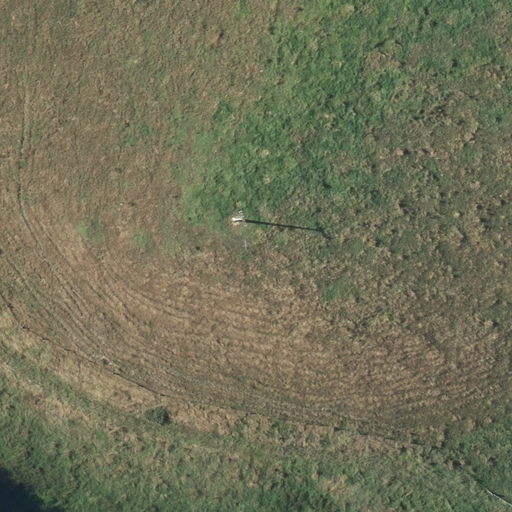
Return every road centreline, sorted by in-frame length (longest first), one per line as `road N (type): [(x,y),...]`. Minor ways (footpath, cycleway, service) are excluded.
road 1 (track): [(0,353),(112,427),(268,450),(417,485),(446,511)]
road 2 (track): [(268,450),(396,460),(511,424)]
